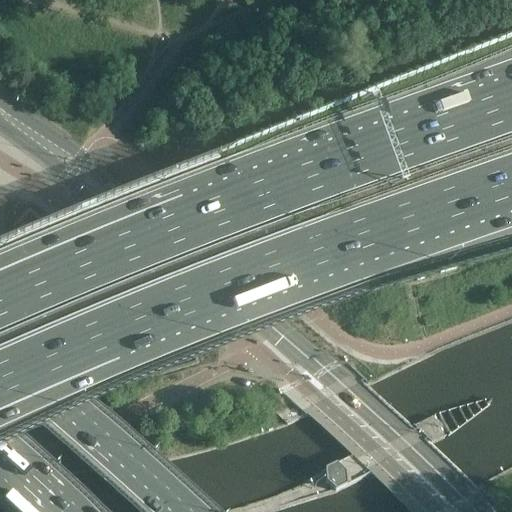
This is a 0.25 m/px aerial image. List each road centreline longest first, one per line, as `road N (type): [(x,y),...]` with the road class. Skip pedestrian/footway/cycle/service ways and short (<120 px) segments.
road 1 (motorway): [(0,379),(235,282),(511,183)]
road 2 (motorway): [(511,104),(0,299)]
road 3 (tertiary): [(474,511),(285,334),(184,253)]
road 4 (trunk): [(190,511),(0,345)]
road 5 (tertiary): [(184,253),(176,233),(0,103)]
road 6 (tertiary): [(0,125),(184,253)]
